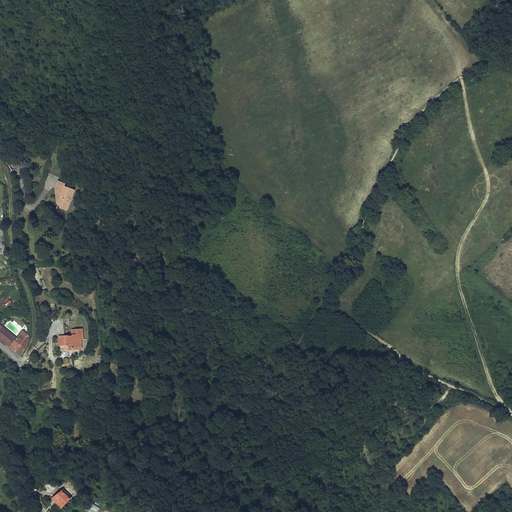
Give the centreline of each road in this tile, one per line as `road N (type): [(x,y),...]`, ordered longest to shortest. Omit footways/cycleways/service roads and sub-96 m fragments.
road 1 (track): [(460,78),(489,190),(461,269),(499,405)]
road 2 (track): [(18,361),(34,338),(34,313),(11,240),(10,177),(0,158)]
road 3 (residential): [(0,343),(18,361),(13,434),(39,511)]
road 4 (track): [(511,44),(470,68),(413,122)]
